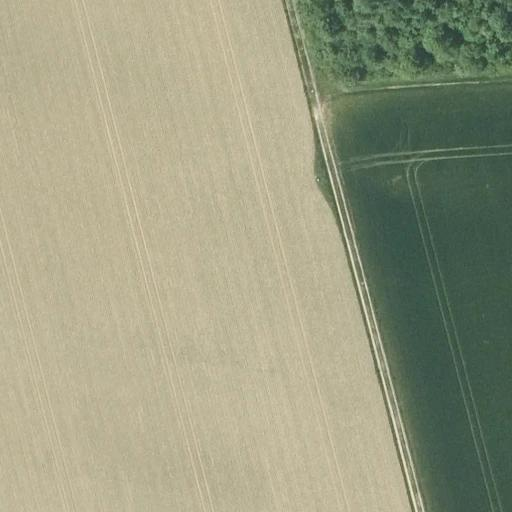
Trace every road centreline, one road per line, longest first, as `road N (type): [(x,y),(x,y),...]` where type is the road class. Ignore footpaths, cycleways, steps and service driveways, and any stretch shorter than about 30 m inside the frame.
road 1 (track): [(292,0),(422,511)]
road 2 (track): [(317,92),(511,80)]
